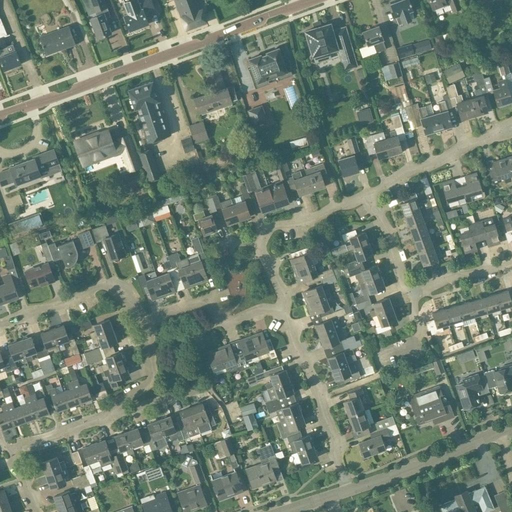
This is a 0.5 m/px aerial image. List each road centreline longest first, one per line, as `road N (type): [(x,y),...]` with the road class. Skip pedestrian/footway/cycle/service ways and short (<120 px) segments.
road 1 (tertiary): [(0,115),(310,0)]
road 2 (residential): [(348,490),(280,310)]
road 3 (unclassified): [(348,490),(511,425)]
road 4 (residential): [(33,511),(14,447),(112,415)]
road 5 (residential): [(144,321),(122,287),(108,284),(0,323)]
road 6 (residential): [(367,195),(408,168),(511,126)]
road 7 (residential): [(259,244),(274,225),(308,222),(367,195)]
